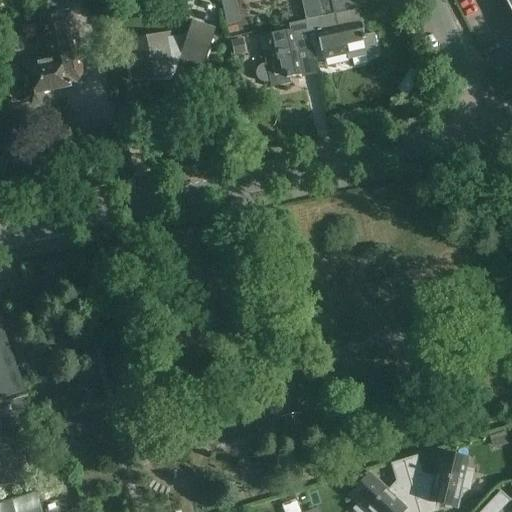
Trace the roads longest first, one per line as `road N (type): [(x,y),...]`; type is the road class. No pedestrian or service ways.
road 1 (residential): [(0,240),(490,127)]
road 2 (residential): [(490,127),(434,0)]
